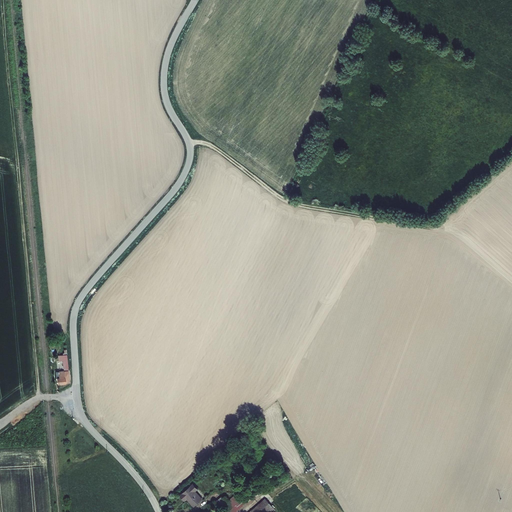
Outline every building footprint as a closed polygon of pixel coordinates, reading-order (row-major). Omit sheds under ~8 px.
[(56,372),(57,385),(72,382),(68,353),(64,354),(65,371),(56,372)] [(187,499),(193,506),(202,499),(195,491),(197,490),(192,484),(179,495),(184,501),(187,499)] [(225,506),(230,511),(234,511),(248,501),(241,492),(225,506)] [(265,511),(268,510),(269,511),(272,511),(278,507),(268,495),(249,511),(265,511)] [(215,502),(220,507),(225,502),(221,497),(215,502)]
